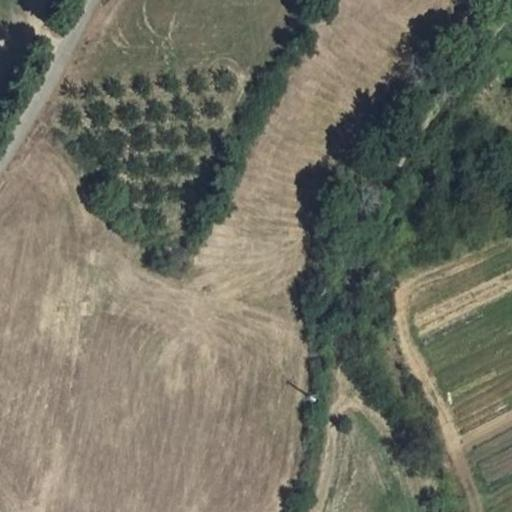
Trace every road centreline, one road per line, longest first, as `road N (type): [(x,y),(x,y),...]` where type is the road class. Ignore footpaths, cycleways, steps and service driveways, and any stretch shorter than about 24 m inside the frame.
road 1 (track): [(511,9),(386,191),(357,260),(319,494),(309,511)]
road 2 (track): [(97,0),(70,59),(0,165)]
